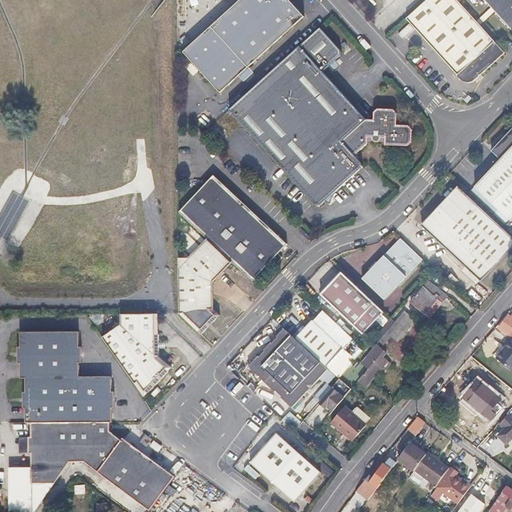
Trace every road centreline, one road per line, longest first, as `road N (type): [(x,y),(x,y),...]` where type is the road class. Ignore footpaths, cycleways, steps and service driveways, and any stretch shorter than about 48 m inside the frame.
road 1 (unclassified): [(460,138),(389,215),(311,256),(202,377)]
road 2 (unclassified): [(202,377),(157,426),(202,461),(239,414),(210,386)]
road 3 (unclassified): [(460,138),(337,0)]
road 4 (residential): [(511,293),(413,406)]
road 5 (unknown): [(389,215),(496,311)]
road 6 (residential): [(413,406),(327,511)]
road 7 (residential): [(511,480),(413,406)]
